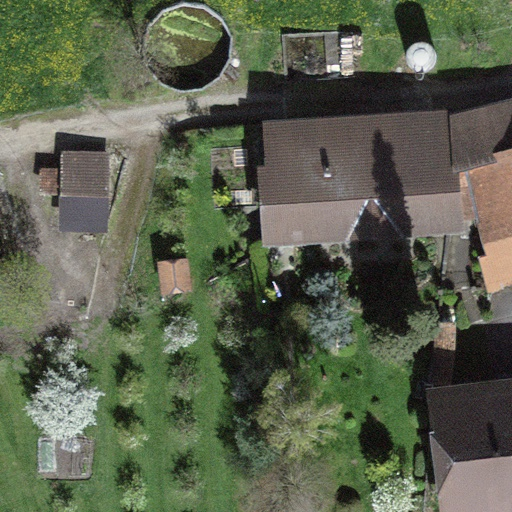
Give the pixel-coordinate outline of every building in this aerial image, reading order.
[(511,116),(445,134),(462,233),(468,233),(485,301),(511,293),(511,116)] [(462,233),(445,134),(444,125),(255,142),(264,264),(461,250),(462,233)] [(97,162),(54,165),(60,246),(102,244),(97,162)] [(184,273),(155,276),(159,309),(187,306),(184,273)] [(511,511),(511,401),(424,413),(437,511),(511,511)]
